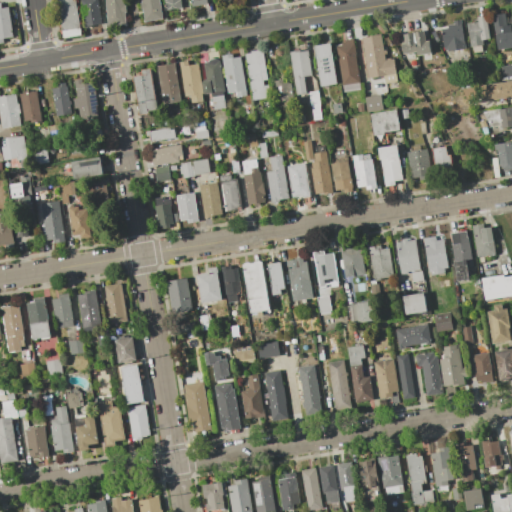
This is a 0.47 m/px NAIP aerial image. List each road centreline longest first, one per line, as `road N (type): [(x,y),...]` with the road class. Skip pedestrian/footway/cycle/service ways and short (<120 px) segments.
road 1 (residential): [(0,490),(511,405)]
road 2 (residential): [(0,276),(511,192)]
road 3 (residential): [(107,49),(182,511)]
road 4 (tertiary): [(0,67),(409,0)]
